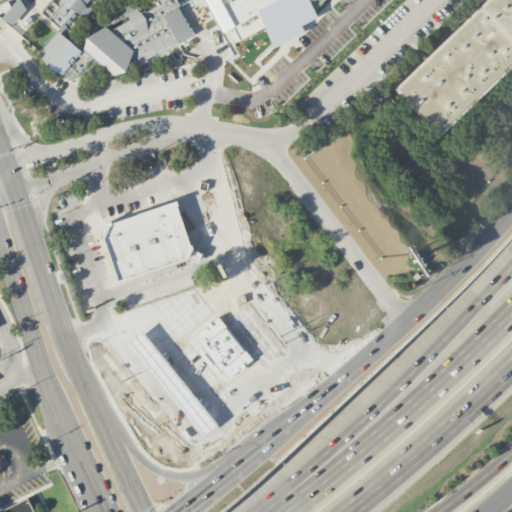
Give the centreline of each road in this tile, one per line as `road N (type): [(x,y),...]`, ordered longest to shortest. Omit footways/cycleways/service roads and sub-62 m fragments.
road 1 (primary): [(140,511),(67,343),(0,140)]
road 2 (secondary): [(511,211),(405,322),(218,477)]
road 3 (motorway): [(511,267),(295,487)]
road 4 (residential): [(405,322),(277,157),(242,136),(189,130)]
road 5 (primary): [(0,239),(51,394),(104,511)]
road 6 (motorway): [(511,309),(302,499)]
road 7 (motorway): [(346,511),(511,364)]
road 8 (residential): [(189,130),(147,124),(20,163),(13,178)]
road 9 (residential): [(13,178),(31,184),(189,130)]
road 10 (primary): [(218,477),(160,472),(108,439)]
